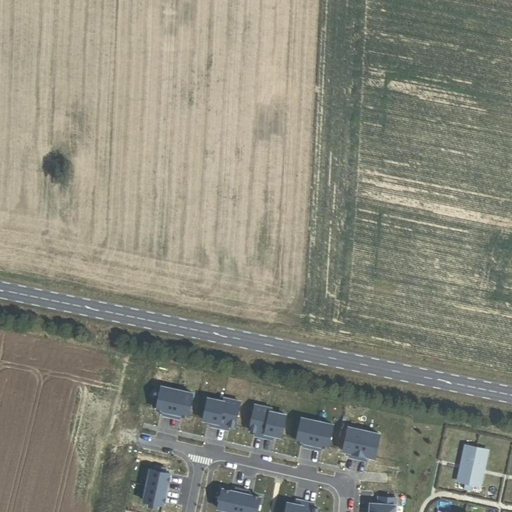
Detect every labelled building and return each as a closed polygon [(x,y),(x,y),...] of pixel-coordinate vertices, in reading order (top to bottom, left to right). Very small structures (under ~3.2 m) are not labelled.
[(191,395),(160,388),(155,411),(163,412),(162,416),(177,420),(178,416),(186,418),(191,395)] [(222,403),(206,399),(202,421),(210,423),(209,427),(224,430),(225,426),(233,428),(239,403),(223,400),(222,403)] [(271,410),(254,406),(248,431),(256,433),(256,437),(271,440),(271,436),(280,438),(284,416),(270,413),(271,410)] [(332,426),(300,419),(295,442),(303,444),(303,448),(318,451),(318,447),(327,449),(332,426)] [(378,435),(347,428),(342,452),(350,454),(349,458),(357,460),(364,461),(365,457),(373,459),(378,435)] [(474,486),(482,451),(460,446),(452,481),(459,483),(467,484),(474,486)] [(155,472),(149,471),(142,502),(148,504),(147,508),(156,509),(157,505),(162,506),(169,475),(163,474),(164,469),(156,467),(155,472)] [(221,490),(217,509),(228,511),(256,511),(259,498),(247,496),(248,491),(234,488),(233,493),(221,490)] [(377,505),(369,505),(368,511),(394,511),(395,499),(377,498),(377,505)] [(294,506),(286,504),(284,511),(317,511),(318,510),(309,509),(310,505),(295,501),(294,506)]
